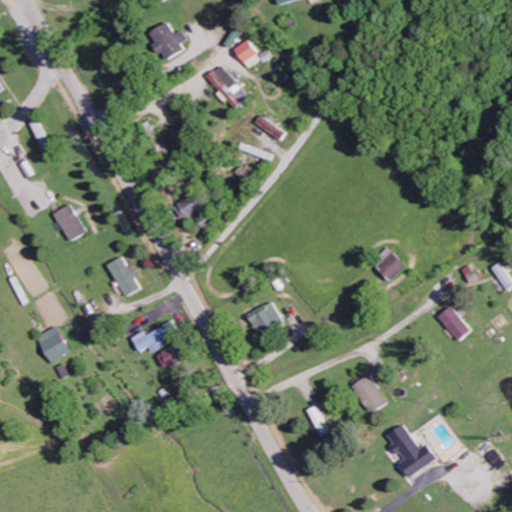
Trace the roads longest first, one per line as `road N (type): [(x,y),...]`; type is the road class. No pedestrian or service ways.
road 1 (residential): [(309,511),(25,0)]
road 2 (residential): [(348,0),(359,33),(347,76),(186,290)]
